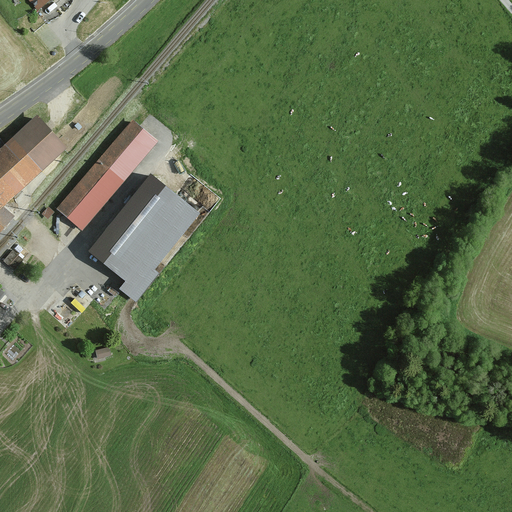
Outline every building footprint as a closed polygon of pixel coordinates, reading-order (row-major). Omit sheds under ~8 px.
[(46,0),(26,0),(35,10),(46,0)] [(35,112),(0,146),(0,205),(65,143),(35,112)] [(135,117),(56,207),(81,229),(160,139),(135,117)] [(150,170),(88,247),(125,277),(118,285),(136,299),(160,270),(155,266),(200,210),(150,170)] [(0,231),(13,220),(0,206),(0,231)] [(12,249),(3,259),(13,268),(23,258),(12,249)] [(111,354),(110,346),(96,348),(97,356),(111,354)]
